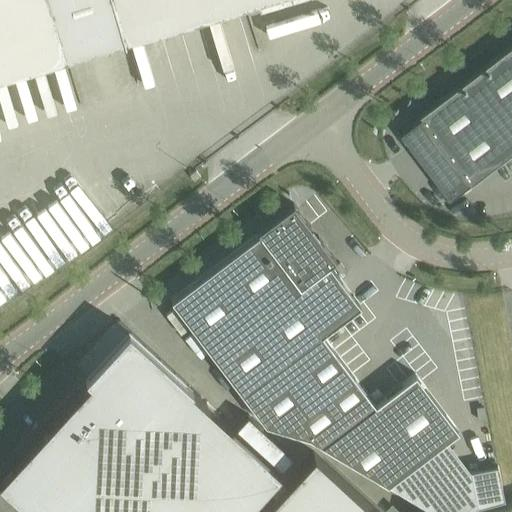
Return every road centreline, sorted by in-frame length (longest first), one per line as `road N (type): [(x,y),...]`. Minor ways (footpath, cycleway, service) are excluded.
road 1 (unclassified): [(314,128),(0,359)]
road 2 (unclassified): [(511,252),(436,259),(392,241),(314,128)]
road 3 (unclassified): [(486,0),(314,128)]
